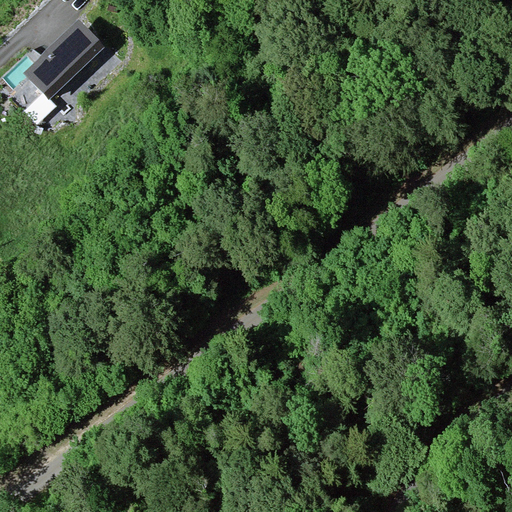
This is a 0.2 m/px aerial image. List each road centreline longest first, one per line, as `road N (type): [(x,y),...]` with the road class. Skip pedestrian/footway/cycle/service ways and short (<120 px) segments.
road 1 (unclassified): [(1,511),(511,129)]
road 2 (unclassified): [(511,389),(425,465),(395,511)]
